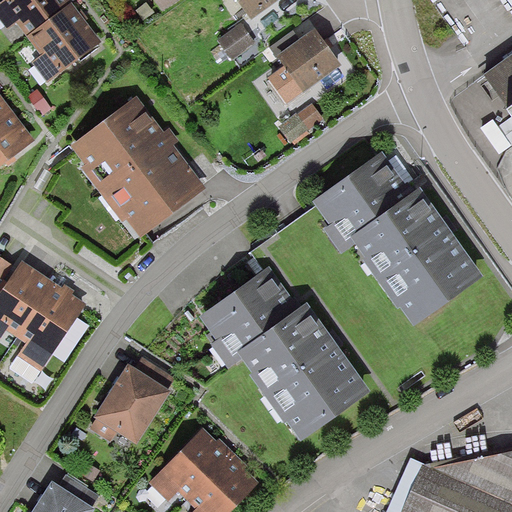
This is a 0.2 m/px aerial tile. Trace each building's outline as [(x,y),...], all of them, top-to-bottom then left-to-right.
[(6,0),(0,5),(0,20),(8,31),(17,24),(40,55),(31,62),(48,85),(102,44),(87,23),(69,0),(6,0)] [(180,0),(152,0),(162,13),(180,0)] [(283,0),(235,0),(251,22),(283,0)] [(256,44),(242,24),(217,42),(231,62),(256,44)] [(300,42),(292,32),(271,48),(286,67),(270,79),(288,104),(304,93),(305,95),(343,67),(316,30),(300,42)] [(511,56),(487,74),(511,108),(511,56)] [(0,167),(5,164),(36,142),(0,93),(0,167)] [(140,240),(207,190),(168,139),(137,98),(71,149),(84,166),(82,169),(124,223),(126,222),(140,240)] [(312,104),(298,115),(297,113),(279,128),(291,144),(293,142),(296,145),(309,134),(307,131),(323,118),(312,104)] [(422,193),(412,200),(407,192),(382,157),(315,204),(330,225),(324,229),(342,254),(353,247),(398,310),(401,308),(414,326),(482,277),(449,230),(422,193)] [(0,256),(0,278),(6,282),(16,267),(0,256)] [(29,271),(22,266),(0,297),(0,338),(6,329),(30,346),(22,358),(39,370),(83,308),(63,293),(29,271)] [(308,307),(299,313),(293,305),(267,270),(200,320),(209,332),(206,334),(212,343),(210,344),(229,370),(242,360),(254,375),(251,377),(285,423),(288,421),(302,441),(370,392),(335,343),(308,307)] [(121,379),(89,428),(129,454),(172,386),(140,365),(128,383),(121,379)] [(226,511),(255,483),(239,467),(219,448),(205,434),(154,485),(168,499),(179,488),(200,508),(195,511),(226,511)] [(511,511),(511,450),(416,472),(400,511),(511,511)] [(90,511),(91,511),(51,486),(34,511),(90,511)]
